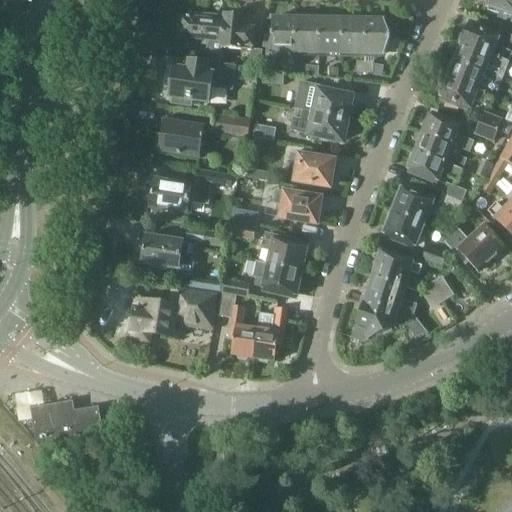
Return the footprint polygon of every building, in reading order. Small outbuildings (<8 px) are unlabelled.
[(511,0),(493,0),(491,7),(503,11),(501,19),(511,23),(511,0)] [(222,63),(224,48),(225,42),(225,31),(218,30),(219,16),(191,14),(191,19),(183,19),(182,38),(212,41),(212,48),(205,47),(205,51),(201,50),(200,60),(222,63)] [(220,16),(219,16),(218,30),(225,31),(225,42),(224,48),(253,51),(255,51),(255,50),(256,30),(254,30),(255,21),(246,20),(247,17),(220,14),(220,16)] [(297,52),(298,19),(274,18),(274,48),(268,48),(268,57),(279,57),(279,52),(297,52)] [(321,53),(322,20),(298,19),(297,52),(321,53)] [(344,54),(344,20),(322,20),(321,53),(344,54)] [(363,54),(364,21),(344,20),(344,54),(363,54)] [(387,22),(364,21),(363,54),(367,54),(367,62),(376,62),(376,54),(386,55),(392,40),(393,36),(387,22)] [(462,43),(510,62),(511,57),(511,52),(496,46),(499,37),(469,25),(462,43)] [(455,62),(485,73),(488,65),(506,72),(510,62),(462,43),(462,44),(464,45),(460,54),(458,53),(455,62)] [(265,51),(255,50),(255,51),(253,51),(251,68),(263,69),(265,51)] [(234,78),(236,67),(185,58),(183,70),(176,69),(172,97),(175,97),(174,104),(193,107),(194,100),(211,103),(214,87),(234,90),(236,78),(234,78)] [(366,73),(367,62),(358,62),(358,73),(366,73)] [(376,62),(367,62),(366,73),(375,73),(376,62)] [(450,80),(496,98),(500,89),(499,88),(502,81),(485,73),(455,62),(452,70),(454,71),(450,80)] [(319,67),(306,66),(306,75),(318,76),(319,67)] [(239,67),(238,81),(257,83),(258,73),(250,69),(239,67)] [(339,69),(330,69),(329,77),(338,78),(339,69)] [(283,86),(285,72),(264,70),(262,84),(283,86)] [(496,98),(450,80),(446,90),(444,89),(441,98),(471,110),(475,101),(492,108),(496,98)] [(321,87),(300,82),(294,110),(298,111),(299,109),(352,120),(354,109),(351,106),(353,98),(320,91),(321,87)] [(293,118),(290,131),(344,142),(346,134),(349,133),(352,120),(299,109),(298,111),(297,119),(293,118)] [(484,113),(480,123),(499,130),(502,121),(484,113)] [(251,120),(232,117),(215,115),(212,134),(248,139),(251,120)] [(425,134),(471,152),(475,142),(457,135),(460,127),(432,116),(428,126),(426,125),(423,133),(425,134)] [(202,158),(207,128),(167,122),(162,152),(202,158)] [(499,130),(480,123),(475,136),(494,143),(499,130)] [(276,129),(255,126),(253,138),(265,141),(274,142),(276,129)] [(471,152),(425,134),(421,144),(419,143),(416,151),(464,170),(468,160),(459,156),(461,150),(470,154),(471,152)] [(262,140),(252,139),(250,148),(260,150),(262,140)] [(511,140),(502,158),(511,164),(511,140)] [(464,170),(416,151),(413,160),(415,161),(411,171),(439,182),(442,173),(460,180),(464,170)] [(333,185),(335,174),(333,174),(335,161),(293,154),(291,164),(299,166),(296,181),(331,188),(331,185),(333,185)] [(501,159),(489,179),(497,184),(509,164),(501,159)] [(488,180),(494,166),(482,161),(477,175),(488,180)] [(233,188),(235,177),(196,170),(195,182),(213,185),(233,188)] [(249,170),(247,178),(268,182),(269,174),(249,170)] [(497,184),(489,179),(482,191),(490,196),(497,184)] [(180,184),(157,181),(153,208),(154,209),(152,220),(187,225),(189,214),(191,202),(210,204),(213,185),(195,182),(194,183),(181,181),(180,184)] [(444,193),(443,194),(462,203),(467,192),(447,184),(444,193)] [(394,211),(426,223),(430,213),(437,216),(439,209),(436,205),(434,204),(435,200),(405,188),(401,200),(399,199),(394,211)] [(321,225),(324,208),(321,208),(323,199),(278,191),(276,203),(284,205),(282,218),(321,225)] [(462,203),(443,194),(438,205),(438,206),(458,213),(462,203)] [(511,204),(506,210),(499,203),(490,211),(511,233),(511,204)] [(259,227),(261,214),(235,209),(233,223),(259,227)] [(426,223),(394,211),(390,222),(392,222),(388,234),(426,248),(429,239),(421,236),(426,223)] [(256,229),(236,225),(234,238),(254,242),(256,229)] [(480,231),(473,237),(494,259),(507,247),(487,225),(480,231)] [(456,226),(444,243),(455,254),(460,250),(480,272),(494,259),(473,237),(470,241),(456,226)] [(226,236),(205,232),(203,245),(224,248),(226,236)] [(262,250),(268,251),(266,263),(270,264),(304,273),(307,260),(305,259),(308,248),(295,245),(296,240),(265,233),(262,250)] [(192,272),(197,244),(148,236),(144,264),(192,272)] [(444,267),(448,255),(427,248),(423,260),(444,267)] [(377,264),(373,277),(406,287),(411,272),(421,275),(423,266),(383,253),(379,265),(377,264)] [(304,273),(270,264),(266,263),(262,278),(258,277),(256,286),(296,296),(299,284),(301,285),(304,273)] [(398,310),(414,314),(417,305),(402,300),(406,287),(373,277),(368,291),(371,292),(367,302),(398,312),(398,310)] [(217,294),(220,294),(221,283),(191,279),(190,290),(202,292),(217,294)] [(443,279),(434,286),(444,302),(454,296),(443,279)] [(222,293),(222,294),(237,296),(248,298),(250,286),(225,281),(222,293)] [(434,309),(444,302),(434,286),(424,292),(434,309)] [(179,288),(176,307),(143,303),(142,312),(138,311),(137,315),(134,318),(134,324),(136,327),(134,339),(150,342),(151,333),(172,336),(183,338),(187,309),(217,313),(220,294),(179,288)] [(249,358),(255,359),(259,329),(243,327),(246,308),(235,306),(237,296),(222,294),(219,316),(234,319),(230,339),(235,340),(233,356),(239,357),(240,359),(247,360),(249,358)] [(403,328),(409,325),(415,339),(428,333),(414,317),(415,315),(414,314),(398,310),(398,312),(367,302),(365,301),(353,339),(364,343),(378,336),(381,338),(391,333),(392,329),(401,325),(403,328)] [(261,314),(259,329),(255,359),(263,360),(264,363),(268,364),(270,362),(276,363),(279,347),(283,348),(289,310),(277,309),(276,316),(261,314)] [(30,430),(34,429),(36,443),(47,454),(60,455),(68,451),(103,436),(103,429),(99,408),(75,412),(75,408),(53,412),(52,406),(30,409),(33,424),(29,424),(30,430)] [(235,454),(221,452),(219,467),(233,469),(235,454)]
